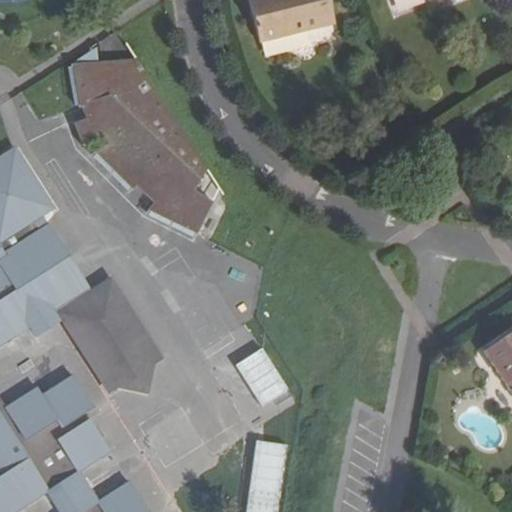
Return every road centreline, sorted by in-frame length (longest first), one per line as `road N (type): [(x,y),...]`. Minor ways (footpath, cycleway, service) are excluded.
road 1 (residential): [(438,240),(353,217),(274,163),(228,118),(200,68),(189,0)]
road 2 (residential): [(385,511),(438,240)]
